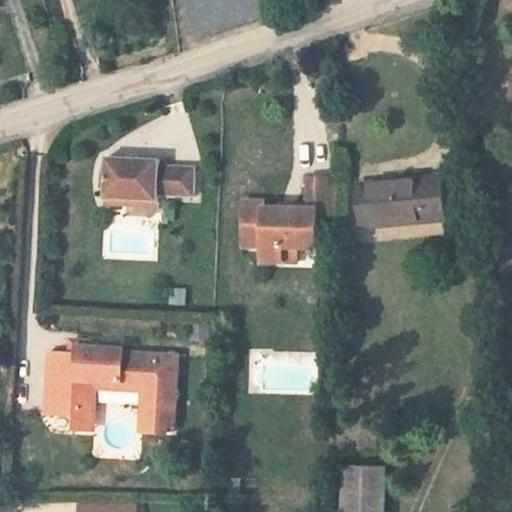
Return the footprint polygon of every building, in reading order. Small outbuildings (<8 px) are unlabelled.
[(105,203),(164,207),(164,202),(197,203),(199,168),(166,166),(166,161),(108,158),(105,203)] [(263,202),(242,203),(242,248),(262,247),(262,262),(283,262),(283,247),(298,247),(316,247),(316,214),(335,214),(335,176),(307,177),(307,208),(263,208),(263,202)] [(444,178),(360,187),(365,229),(448,220),(444,178)] [(283,247),(283,262),(298,262),(298,247),(283,247)] [(170,288),(169,304),(186,306),(187,289),(170,288)] [(91,349),(92,341),(72,340),(72,356),(52,355),(50,413),(76,414),(76,432),(97,432),(98,391),(146,392),(145,434),(167,435),(167,424),(175,424),(177,358),(124,356),(124,350),(91,349)] [(470,432),(492,427),(486,389),(464,393),(470,432)] [(387,511),(389,472),(345,470),(343,511),(387,511)]
